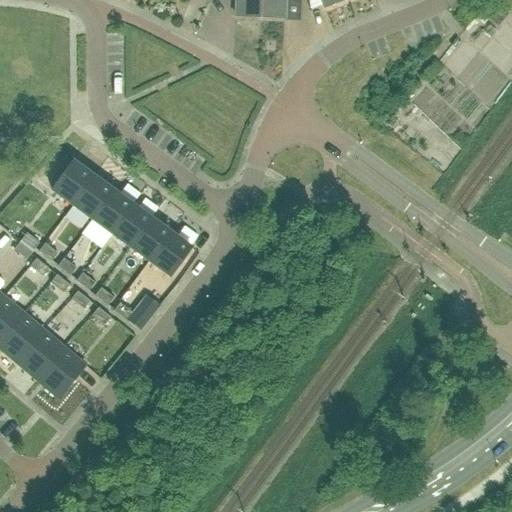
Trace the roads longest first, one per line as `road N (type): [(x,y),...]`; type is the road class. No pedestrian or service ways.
road 1 (unclassified): [(239,215),(224,249),(37,482)]
road 2 (unclassified): [(239,215),(101,117),(93,9)]
road 3 (unclassified): [(332,145),(511,289)]
road 4 (unclassified): [(511,260),(354,149),(332,145)]
road 5 (residential): [(282,103),(322,56),(443,0)]
road 6 (tertiary): [(381,511),(511,425)]
road 7 (unclassified): [(282,103),(239,215)]
